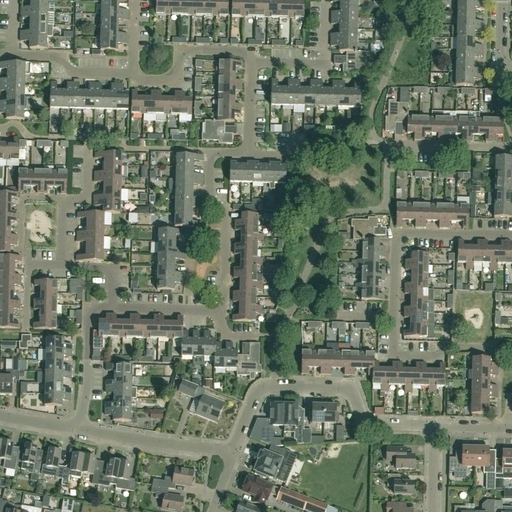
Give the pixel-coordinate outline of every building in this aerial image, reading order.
[(156,0),(156,15),(168,15),(168,0),(156,0)] [(168,0),(168,15),(180,15),(180,0),(168,0)] [(180,0),(180,15),(192,15),(192,0),(180,0)] [(192,0),(192,15),(204,16),(204,0),(192,0)] [(204,0),(204,16),(216,16),(216,0),(204,0)] [(216,0),(216,16),(228,16),(228,0),(216,0)] [(231,0),(231,17),(243,17),(244,0),(238,0),(237,0),(231,0)] [(243,17),(256,17),(255,0),(251,0),(251,1),(244,0),(243,17)] [(255,0),(256,17),(268,18),(268,1),(261,1),(261,0),(255,0)] [(268,1),(268,18),(279,18),(279,0),(274,0),(275,1),(268,1)] [(279,0),(279,18),(292,18),(292,2),(285,2),(285,0),(279,0)] [(304,19),(304,0),(298,0),(299,2),(292,2),(292,18),(304,19)] [(340,3),(340,8),(358,8),(357,0),(331,0),(332,2),(340,3)] [(48,13),(48,1),(31,1),(31,8),(21,7),(21,12),(48,13)] [(458,2),(458,14),(475,15),(475,8),(484,8),(484,3),(458,2)] [(101,15),(128,15),(128,10),(119,10),(119,3),(102,3),(101,15)] [(332,12),(332,18),(357,19),(358,8),(340,8),(340,12),(332,12)] [(47,25),(48,13),(21,12),(21,18),(31,18),(30,25),(47,25)] [(484,27),(484,22),(475,22),(475,15),(458,14),(457,26),(484,27)] [(128,20),(128,15),(101,15),(101,27),(118,27),(118,20),(128,20)] [(332,18),(331,25),(339,25),(339,30),(357,30),(357,19),(332,18)] [(20,36),(47,37),(52,37),(52,25),(47,25),(30,25),(30,31),(21,31),(20,36)] [(484,32),(484,27),(457,26),(457,38),(474,39),(474,32),(484,32)] [(118,34),(118,27),(101,27),(101,39),(127,39),(127,34),(118,34)] [(331,34),(331,41),(357,41),(357,30),(339,30),(339,35),(331,34)] [(382,31),(375,31),(374,42),(382,42),(382,31)] [(46,49),(47,37),(20,36),(20,41),(30,42),(30,49),(46,49)] [(483,51),(483,46),(474,45),(474,39),(457,38),(457,50),(483,51)] [(127,44),(127,39),(101,39),(100,51),(117,51),(118,44),(127,44)] [(331,41),(331,47),(339,47),(339,52),(350,53),(356,52),(357,41),(331,41)] [(483,56),(483,51),(457,50),(456,62),(474,63),(474,56),(483,56)] [(366,53),(356,52),(350,53),(350,57),(334,57),(334,65),(343,65),(343,74),(352,74),(352,72),(368,72),(368,65),(366,65),(366,53)] [(0,69),(7,69),(7,74),(25,75),(30,75),(30,63),(0,62),(0,69)] [(219,62),(219,74),(235,74),(235,67),(242,67),(242,62),(219,62)] [(456,62),(456,74),(483,75),(483,70),(473,69),(474,63),(456,62)] [(0,79),(0,85),(24,86),(25,75),(7,74),(7,79),(0,79)] [(235,81),(235,74),(219,74),(218,86),(241,86),(241,81),(235,81)] [(456,86),(473,86),(473,80),(483,80),(483,75),(456,74),(456,86)] [(271,80),(271,105),(282,106),(282,88),(278,88),(278,80),(271,80)] [(287,88),(282,88),(282,106),(293,106),(294,81),(288,80),(287,88)] [(300,81),(294,81),(293,106),(304,106),(305,89),(300,89),(300,81)] [(315,107),(316,81),(310,81),(310,89),(305,89),(304,106),(315,107)] [(322,81),(316,81),(315,107),(327,107),(327,90),(322,89),(322,81)] [(332,90),(327,90),(327,107),(338,107),(338,82),(332,81),(332,90)] [(51,82),(50,86),(50,108),(61,108),(62,91),(57,90),(57,82),(51,82)] [(67,91),(62,91),(61,108),(72,108),(73,83),(67,82),(67,91)] [(344,90),(345,82),(338,82),(338,107),(349,107),(349,90),(344,90)] [(354,90),(349,90),(349,107),(360,108),(361,82),(354,82),(354,90)] [(73,83),(72,108),(83,108),(84,91),(79,91),(79,83),(73,83)] [(89,91),(84,91),(83,108),(94,109),(95,83),(89,83),(89,91)] [(95,83),(94,109),(106,109),(106,92),(101,92),(101,83),(95,83)] [(111,92),(106,92),(106,109),(117,109),(118,84),(111,84),(111,92)] [(124,84),(118,84),(117,109),(128,110),(129,92),(124,92),(124,84)] [(24,97),(24,86),(0,85),(0,91),(7,92),(7,97),(24,97)] [(241,91),(241,86),(218,86),(218,97),(234,98),(235,91),(241,91)] [(137,91),(132,91),(132,114),(143,114),(144,98),(137,98),(137,91)] [(151,98),(144,98),(143,114),(155,114),(156,92),(151,92),(151,98)] [(156,92),(155,114),(167,115),(168,99),(161,98),(161,92),(156,92)] [(174,99),(168,99),(167,115),(179,115),(180,92),(175,92),(174,99)] [(185,92),(180,92),(179,115),(192,115),(192,99),(185,99),(185,92)] [(0,101),(0,107),(24,108),(24,97),(7,97),(7,102),(0,101)] [(218,109),(241,110),(241,105),(234,104),(234,98),(218,97),(218,109)] [(403,120),(407,120),(407,117),(408,117),(408,104),(396,104),(396,101),(388,101),(388,118),(386,117),(385,132),(394,132),(394,136),(402,136),(403,120)] [(6,119),(24,119),(24,108),(0,107),(0,113),(6,114),(6,119)] [(240,115),(241,110),(218,109),(217,121),(224,122),(234,122),(234,115),(240,115)] [(414,140),(419,141),(419,118),(408,117),(407,117),(407,120),(407,134),(414,134),(414,140)] [(431,135),(432,118),(419,118),(419,141),(424,141),(424,134),(431,135)] [(443,141),(444,118),(432,118),(431,135),(438,135),(438,141),(443,141)] [(455,119),(444,118),(443,141),(448,141),(448,135),(455,135),(455,119)] [(467,119),(455,119),(455,135),(461,135),(461,142),(467,142),(467,119)] [(472,136),(479,136),(479,119),(467,119),(467,142),(472,142),(472,136)] [(486,142),(491,142),(491,120),(479,119),(479,136),(486,136),(486,142)] [(491,120),(491,142),(496,143),(496,136),(503,136),(503,120),(491,120)] [(218,144),(232,144),(233,135),(236,135),(237,127),(224,126),(224,122),(217,121),(205,121),(204,133),(202,133),(202,141),(218,141),(218,144)] [(7,160),(19,161),(19,147),(20,141),(20,138),(14,138),(14,144),(7,144),(7,160)] [(104,159),(104,165),(121,166),(121,153),(95,153),(95,158),(104,159)] [(177,155),(176,167),(194,168),(194,161),(203,161),(203,155),(177,155)] [(511,157),(496,157),(496,169),(511,169),(511,157)] [(230,162),(230,182),(241,182),(241,165),(236,165),(236,162),(230,162)] [(246,165),(241,165),(241,182),(252,183),(253,163),(246,163),(246,165)] [(259,163),(253,163),(252,183),(263,183),(264,165),(259,165),(259,163)] [(274,183),(275,163),(269,163),(269,166),(264,165),(263,183),(270,183),(270,189),(274,189),(274,183)] [(275,163),(274,183),(286,184),(286,166),(281,166),(281,164),(275,163)] [(104,172),(95,172),(95,177),(121,178),(121,166),(104,165),(104,172)] [(176,167),(176,179),(203,180),(203,175),(193,174),(194,168),(176,167)] [(511,169),(496,169),(495,181),(511,181),(511,169)] [(19,171),(18,193),(24,193),(24,187),(30,187),(31,171),(19,171)] [(42,194),(43,171),(31,171),(30,187),(37,187),(37,194),(42,194)] [(55,171),(43,171),(42,194),(47,194),(48,188),(54,188),(55,171)] [(66,194),(67,172),(55,171),(54,188),(61,188),(61,194),(66,194)] [(104,183),(104,189),(120,190),(121,178),(95,177),(94,182),(104,183)] [(176,179),(176,191),(193,191),(193,185),(202,185),(203,180),(176,179)] [(511,181),(495,181),(495,193),(511,193),(511,181)] [(120,190),(104,189),(103,196),(94,196),(94,201),(120,201),(120,190)] [(176,191),(175,203),(202,204),(202,198),(193,198),(193,191),(176,191)] [(18,193),(0,192),(0,204),(12,205),(12,198),(18,199),(18,193)] [(511,193),(495,193),(495,205),(511,206),(511,204),(511,193)] [(103,213),(104,213),(120,214),(120,201),(94,201),(94,206),(103,206),(103,213)] [(202,209),(202,204),(175,203),(175,215),(192,215),(193,209),(202,209)] [(11,212),(12,205),(0,204),(0,216),(17,217),(18,212),(11,212)] [(396,227),(402,227),(402,221),(409,221),(409,205),(397,205),(396,227)] [(421,205),(409,205),(409,221),(415,221),(415,228),(420,228),(421,205)] [(433,222),(433,206),(421,205),(420,228),(426,228),(426,222),(433,222)] [(511,218),(511,212),(511,206),(495,205),(495,218),(511,218)] [(445,206),(433,206),(433,222),(439,222),(439,228),(444,229),(445,206)] [(444,229),(450,229),(450,223),(457,223),(457,206),(445,206),(444,229)] [(469,207),(457,206),(457,223),(463,223),(463,229),(468,229),(469,207)] [(77,213),(77,218),(87,219),(87,225),(104,225),(104,213),(103,213),(77,213)] [(235,221),(235,225),(258,226),(258,218),(263,218),(263,219),(276,220),(275,227),(282,227),(283,215),(242,213),(241,221),(235,221)] [(137,214),(129,214),(128,223),(137,223),(137,214)] [(201,228),(201,222),(192,222),(192,215),(175,215),(175,227),(201,228)] [(17,222),(17,217),(0,216),(0,229),(11,229),(11,222),(17,222)] [(377,219),(368,218),(368,221),(351,220),(351,228),(354,228),(354,240),(357,240),(370,240),(370,236),(386,236),(386,228),(377,228),(377,219)] [(77,232),(77,237),(103,238),(104,225),(87,225),(87,232),(77,232)] [(258,226),(235,225),(235,231),(241,231),(241,237),(264,238),(264,234),(258,234),(258,226)] [(11,236),(11,229),(0,229),(0,240),(17,241),(17,236),(11,236)] [(185,236),(185,230),(159,230),(159,242),(176,243),(176,236),(185,236)] [(86,242),(86,249),(103,250),(103,238),(77,237),(77,242),(86,242)] [(235,244),(235,249),(258,250),(258,242),(264,242),(264,238),(241,237),(241,245),(235,244)] [(17,246),(17,241),(0,240),(0,253),(10,253),(11,246),(17,246)] [(379,240),(370,240),(357,240),(357,244),(363,244),(363,252),(385,252),(385,248),(379,247),(379,240)] [(458,241),(457,263),(466,263),(466,270),(469,270),(470,247),(463,247),(464,241),(458,241)] [(477,247),(470,247),(469,270),(474,270),(474,264),(481,264),(482,242),(477,241),(477,247)] [(175,249),(176,243),(159,242),(158,254),(185,255),(185,249),(175,249)] [(489,270),(493,270),(494,248),(487,248),(487,242),(482,242),(481,264),(489,264),(489,270)] [(501,248),(494,248),(493,270),(498,270),(498,264),(505,265),(506,242),(501,242),(501,248)] [(86,256),(76,255),(76,261),(103,262),(103,250),(86,249),(86,256)] [(241,255),(240,262),(263,262),(263,258),(257,258),(258,250),(235,249),(234,255),(241,255)] [(356,264),(379,264),(379,258),(385,258),(385,252),(363,252),(362,260),(356,260),(356,264)] [(405,261),(405,265),(428,266),(428,254),(412,253),(412,261),(405,261)] [(158,254),(158,266),(175,266),(175,260),(184,260),(185,255),(158,254)] [(0,268),(15,269),(15,262),(21,262),(21,257),(0,256),(0,268)] [(263,262),(240,262),(240,268),(234,268),(234,273),(257,274),(257,266),(263,266),(263,262)] [(280,272),(280,263),(267,263),(267,272),(280,272)] [(379,271),(379,264),(356,264),(356,268),(362,269),(362,276),(385,277),(385,272),(379,271)] [(411,271),(411,277),(428,278),(428,266),(405,265),(405,271),(411,271)] [(175,273),(175,266),(158,266),(158,278),(184,279),(184,273),(175,273)] [(15,276),(15,269),(0,268),(0,280),(21,281),(21,276),(15,276)] [(257,282),(257,274),(234,273),(234,278),(240,279),(240,285),(263,286),(263,282),(257,282)] [(356,288),(378,288),(379,282),(385,282),(385,277),(362,276),(362,284),(356,284),(356,288)] [(405,284),(404,289),(427,290),(428,278),(411,277),(411,285),(405,284)] [(184,279),(158,278),(157,290),(174,291),(174,284),(184,284),(184,279)] [(0,292),(14,293),(14,286),(21,286),(21,281),(0,280),(0,292)] [(70,283),(77,284),(77,294),(83,294),(83,280),(70,280),(70,283)] [(40,293),(57,294),(57,282),(34,281),(34,286),(41,287),(40,293)] [(240,285),(240,286),(240,292),(233,292),(233,297),(256,298),(256,290),(263,290),(263,286),(240,285)] [(378,295),(378,288),(356,288),(356,292),(362,292),(361,300),(384,301),(384,295),(378,295)] [(411,295),(411,301),(427,302),(427,290),(404,289),(404,295),(411,295)] [(14,299),(14,293),(0,292),(0,304),(20,305),(20,300),(14,299)] [(57,306),(57,294),(40,293),(40,300),(34,300),(34,305),(57,306)] [(256,306),(256,298),(233,297),(233,302),(239,302),(239,309),(262,310),(262,306),(256,306)] [(427,314),(427,302),(411,301),(410,308),(404,308),(404,313),(427,314)] [(0,316),(14,317),(14,310),(20,310),(20,305),(0,304),(0,316)] [(56,318),(57,306),(34,305),(34,310),(40,310),(40,317),(56,318)] [(262,314),(262,310),(239,309),(239,316),(233,316),(233,321),(256,322),(256,314),(262,314)] [(410,319),(410,325),(426,326),(427,314),(404,313),(404,319),(410,319)] [(103,337),(111,337),(111,315),(106,314),(106,321),(99,321),(98,331),(93,331),(93,349),(93,356),(92,356),(92,362),(100,362),(100,356),(100,349),(102,349),(103,337)] [(122,338),(123,321),(116,321),(116,315),(111,315),(111,337),(122,338)] [(129,321),(123,321),(122,338),(134,338),(135,315),(130,315),(129,321)] [(140,315),(135,315),(134,338),(146,338),(147,322),(140,322),(140,315)] [(14,323),(14,317),(0,316),(0,328),(20,329),(20,323),(14,323)] [(153,322),(147,322),(146,338),(158,339),(159,316),(153,316),(153,322)] [(164,322),(164,316),(159,316),(158,339),(170,339),(171,322),(164,322)] [(177,323),(171,322),(170,339),(181,339),(181,344),(181,339),(182,339),(182,331),(183,317),(177,316),(177,323)] [(56,318),(40,317),(40,324),(33,324),(33,329),(56,330),(56,318)] [(410,325),(410,326),(410,332),(403,332),(403,337),(426,338),(426,326),(410,325)] [(181,356),(193,357),(193,339),(192,339),(188,339),(188,331),(182,331),(182,339),(181,339),(181,344),(181,356)] [(193,331),(192,339),(193,339),(193,357),(204,357),(204,340),(200,340),(200,331),(193,331)] [(204,357),(215,357),(215,342),(215,340),(210,340),(211,332),(204,331),(204,340),(204,357)] [(64,344),(64,339),(46,338),(46,350),(72,350),(72,344),(64,344)] [(215,342),(215,357),(214,368),(226,369),(226,351),(221,351),(221,345),(221,343),(215,342)] [(226,345),(226,351),(226,369),(237,369),(237,358),(237,351),(232,351),(233,343),(226,343),(226,345)] [(242,358),(237,358),(237,369),(237,376),(250,376),(249,380),(254,380),(255,373),(261,373),(261,366),(259,366),(260,344),(242,343),(242,358)] [(72,357),(72,350),(46,350),(46,361),(63,361),(63,357),(72,357)] [(307,368),(314,368),(314,351),(302,351),(301,374),(307,374),(307,368)] [(320,375),(326,375),(326,352),(314,351),(314,368),(321,368),(320,375)] [(331,368),(338,368),(338,352),(326,352),(326,375),(331,375),(331,368)] [(338,352),(338,368),(344,369),(344,375),(349,375),(350,352),(338,352)] [(355,369),(362,369),(362,353),(350,352),(349,375),(355,376),(355,369)] [(368,376),(373,376),(374,362),(374,353),(362,353),(362,369),(368,369),(368,376)] [(490,358),(473,358),(473,369),(498,370),(498,364),(490,363),(490,358)] [(63,361),(46,361),(46,372),(71,373),(72,367),(63,366),(63,361)] [(379,363),(374,362),(373,376),(373,378),(372,385),(381,385),(381,391),(385,391),(385,369),(379,369),(379,363)] [(392,369),(385,369),(385,391),(389,392),(389,386),(397,386),(398,363),(392,363),(392,369)] [(405,392),(409,392),(409,370),(403,369),(403,363),(398,363),(397,386),(405,386),(405,392)] [(409,370),(409,392),(413,392),(413,386),(421,386),(421,364),(416,364),(416,370),(409,370)] [(426,364),(421,364),(421,386),(428,387),(428,393),(433,393),(433,370),(426,370),(426,364)] [(440,370),(433,370),(433,393),(436,393),(437,387),(445,387),(445,364),(440,364),(440,370)] [(115,371),(115,376),(132,377),(132,365),(106,365),(106,371),(115,371)] [(498,376),(498,370),(473,369),(472,380),(490,381),(490,376),(498,376)] [(0,377),(0,389),(0,395),(12,395),(12,381),(13,377),(13,371),(12,370),(8,370),(6,372),(6,377),(0,377)] [(71,379),(71,373),(46,372),(45,383),(63,383),(63,379),(71,379)] [(106,381),(106,387),(132,388),(132,377),(115,376),(115,381),(106,381)] [(177,392),(193,399),(194,399),(190,410),(196,412),(195,414),(217,423),(225,403),(203,395),(205,390),(198,387),(198,386),(183,380),(177,392)] [(489,386),(490,381),(472,380),(472,391),(498,392),(498,386),(489,386)] [(71,395),(71,389),(62,389),(63,383),(45,383),(45,394),(71,395)] [(106,387),(105,393),(114,394),(114,399),(131,399),(136,399),(136,388),(132,388),(106,387)] [(489,398),(497,398),(498,392),(472,391),(472,403),(489,403),(489,398)] [(71,401),(71,395),(45,394),(45,406),(62,406),(62,401),(71,401)] [(105,403),(105,410),(131,410),(131,399),(114,399),(114,404),(105,403)] [(489,408),(489,403),(472,403),(471,414),(497,415),(497,408),(489,408)] [(264,436),(264,441),(266,441),(273,442),(273,432),(273,426),(284,427),(285,405),(271,405),(270,421),(264,421),(264,436)] [(285,405),(284,427),(295,427),(295,433),(295,440),(297,440),(297,445),(303,444),(304,440),(304,430),(304,423),(304,417),(304,409),(302,409),(302,410),(298,412),(298,406),(298,405),(285,405)] [(324,423),(325,405),(312,405),(312,413),(309,413),(309,420),(312,420),(312,423),(324,423)] [(336,406),(325,405),(324,423),(336,424),(336,420),(339,420),(339,414),(336,414),(336,406)] [(105,410),(105,416),(114,416),(114,421),(131,422),(131,410),(105,410)] [(5,469),(15,471),(17,459),(11,458),(14,444),(8,443),(6,440),(2,439),(0,452),(0,459),(5,460),(3,467),(5,469)] [(41,463),(35,462),(37,448),(32,447),(30,444),(26,444),(21,470),(27,471),(29,473),(39,475),(41,463)] [(62,480),(64,468),(58,467),(61,450),(49,448),(46,467),(43,466),(41,475),(56,477),(55,479),(62,480)] [(401,448),(387,448),(386,460),(391,460),(391,462),(396,462),(396,469),(414,470),(414,456),(401,455),(401,448)] [(467,473),(467,467),(475,467),(475,448),(462,448),(462,460),(449,460),(449,473),(467,473)] [(488,448),(475,448),(475,467),(484,467),(484,473),(495,474),(495,461),(488,461),(488,448)] [(266,476),(276,480),(280,472),(281,472),(282,469),(281,469),(284,463),(288,464),(292,455),(293,453),(282,449),(282,450),(280,455),(272,452),(271,455),(268,454),(264,453),(263,455),(260,453),(258,460),(259,460),(254,471),(255,472),(254,474),(265,479),(266,476)] [(511,479),(511,451),(510,451),(510,449),(504,449),(504,452),(502,452),(502,460),(495,459),(495,461),(495,474),(495,479),(511,479)] [(71,469),(64,468),(62,480),(61,485),(68,486),(70,476),(81,478),(82,474),(85,454),(81,453),(79,455),(73,454),(71,469)] [(91,484),(98,486),(100,474),(94,473),(96,458),(91,457),(89,454),(85,454),(82,474),(93,476),(91,484)] [(106,475),(100,474),(98,486),(109,488),(110,485),(116,486),(117,480),(121,460),(117,459),(114,461),(109,460),(106,475)] [(121,460),(117,480),(128,482),(127,490),(133,491),(135,480),(129,479),(132,464),(126,463),(124,461),(121,460)] [(296,475),(300,466),(292,463),(289,472),(296,475)] [(152,486),(168,489),(174,490),(175,484),(191,486),(194,469),(193,469),(193,472),(175,469),(173,479),(165,477),(164,481),(153,479),(152,486)] [(400,475),(387,475),(387,487),(394,487),(394,495),(413,495),(413,483),(400,482),(400,475)] [(292,489),(295,478),(286,476),(284,487),(292,489)] [(333,511),(334,509),(281,489),(281,490),(272,487),(248,477),(242,491),(256,496),(253,503),(263,507),(266,500),(267,501),(269,494),(278,497),(277,500),(303,510),(303,509),(311,511),(333,511)] [(167,496),(168,489),(152,486),(151,493),(156,494),(155,498),(164,500),(162,509),(178,511),(180,511),(183,499),(167,496)] [(20,511),(21,508),(21,507),(14,506),(15,505),(9,504),(9,502),(2,501),(0,511),(20,511)] [(481,511),(493,511),(494,502),(487,501),(482,506),(481,511)] [(258,511),(259,509),(241,502),(236,511),(258,511)] [(511,511),(511,508),(501,508),(502,502),(494,502),(493,511),(511,511)]
